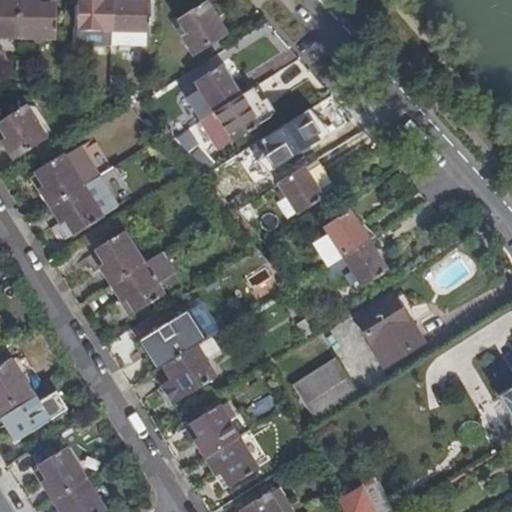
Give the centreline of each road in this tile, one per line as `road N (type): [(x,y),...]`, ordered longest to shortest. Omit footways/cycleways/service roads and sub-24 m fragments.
road 1 (residential): [(0,210),(179,511)]
road 2 (residential): [(310,0),(511,223)]
